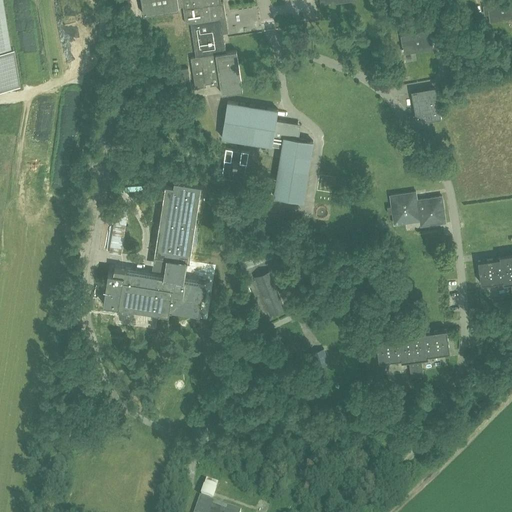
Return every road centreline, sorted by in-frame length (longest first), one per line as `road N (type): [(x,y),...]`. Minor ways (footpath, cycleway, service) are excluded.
road 1 (unclassified): [(272,40),(380,91),(440,165),(460,260),(462,373)]
road 2 (unclassified): [(254,355),(269,330),(300,317),(268,231),(281,211),(309,211),(319,135),(287,109),(272,40)]
road 3 (unclassified): [(128,0),(137,47),(107,177),(136,219)]
